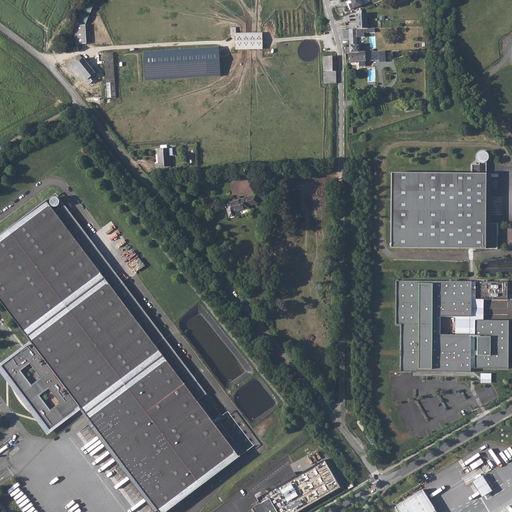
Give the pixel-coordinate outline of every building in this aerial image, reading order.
[(84,0),(76,20),(85,24),(94,4),(84,0)] [(85,25),(74,26),(75,44),(86,44),(85,25)] [(231,36),(236,36),(236,49),(262,49),(262,32),(237,33),(237,27),(231,27),(231,36)] [(357,44),(366,43),(370,43),(370,28),(357,28),(356,28),(348,28),(349,44),(349,46),(350,53),(350,61),(358,61),(359,66),(365,66),(365,60),(380,60),(379,51),(362,52),(362,44),(360,44),(357,44)] [(219,47),(145,51),(147,80),(221,76),(219,47)] [(336,56),(332,56),(332,55),(330,55),(330,56),(323,56),(324,71),(337,71),(336,56)] [(75,65),(84,76),(87,80),(94,75),(95,73),(84,58),(75,65)] [(87,80),(84,76),(83,78),(89,85),(97,78),(94,75),(87,80)] [(106,83),(107,98),(115,98),(115,97),(114,82),(106,83)] [(169,156),(169,148),(168,148),(157,149),(158,163),(156,163),(156,167),(170,167),(169,156)] [(479,164),(486,165),(486,161),(488,160),(488,158),(489,156),(488,154),(486,152),(484,151),(481,151),(479,152),(478,154),(477,157),(478,160),(479,161),(479,164)] [(472,164),(472,174),(486,174),(486,165),(479,164),(472,164)] [(391,173),(391,248),(485,249),(486,224),(486,174),(472,174),(391,173)] [(255,195),(225,203),(229,217),(234,216),(233,212),(248,208),(248,206),(258,203),(255,195)] [(158,511),(165,511),(239,457),(46,201),(0,235),(0,301),(31,343),(1,366),(16,386),(15,386),(15,387),(16,389),(17,391),(18,393),(19,395),(20,397),(22,399),(22,400),(23,401),(24,403),(26,404),(27,405),(29,407),(30,408),(32,409),(33,410),(34,411),(49,431),(80,408),(158,511)] [(498,224),(486,224),(485,249),(497,249),(498,224)] [(471,279),(395,279),(395,323),(401,323),(400,371),(472,372),(472,332),(442,332),(442,314),(470,315),(471,279)] [(509,280),(475,280),(475,299),(509,299),(509,280)] [(510,319),(476,318),(475,334),(492,334),(491,355),(476,354),(476,367),(509,367),(510,319)] [(492,383),(492,373),(481,373),(481,382),(492,383)] [(252,508),(254,511),(297,511),(340,487),(324,460),(296,476),(294,472),(264,490),(266,493),(261,496),(264,502),(260,504),(252,508)] [(492,489),(483,474),(472,481),(481,495),(492,489)] [(436,511),(423,489),(395,507),(398,511),(436,511)]
